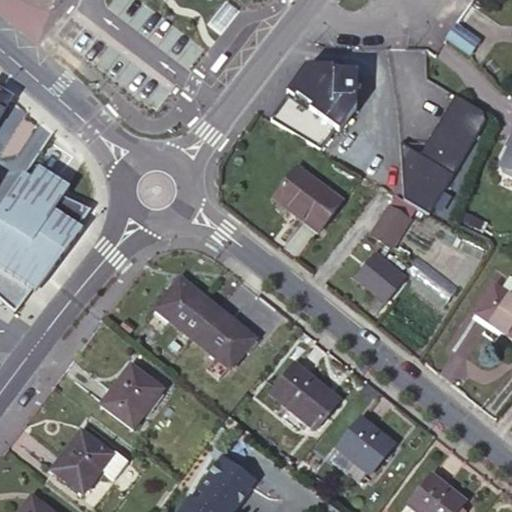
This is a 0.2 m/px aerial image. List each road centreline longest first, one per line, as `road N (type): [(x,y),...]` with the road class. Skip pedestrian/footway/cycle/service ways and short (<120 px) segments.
road 1 (residential): [(511,463),(305,295),(185,210)]
road 2 (residential): [(0,390),(137,218)]
road 3 (residential): [(180,167),(313,0)]
road 4 (residential): [(135,165),(0,45)]
